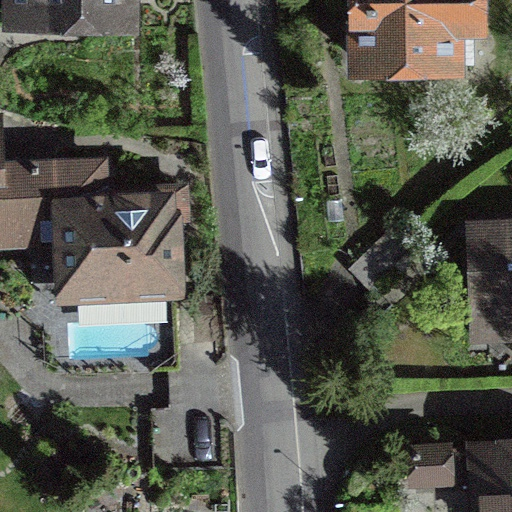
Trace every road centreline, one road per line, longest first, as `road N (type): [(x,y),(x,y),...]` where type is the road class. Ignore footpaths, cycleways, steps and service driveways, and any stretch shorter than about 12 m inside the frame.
road 1 (residential): [(271,511),(227,0)]
road 2 (unknown): [(304,454),(511,447)]
